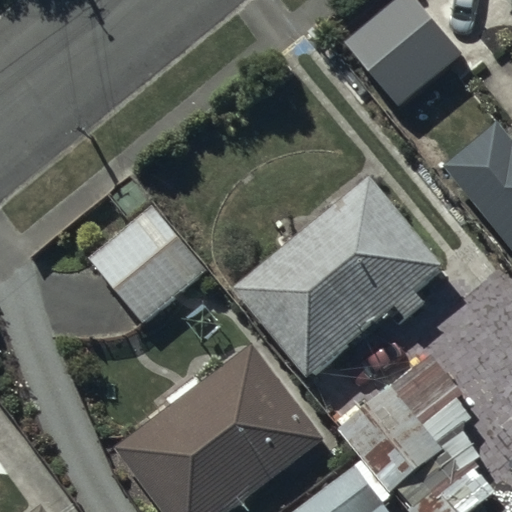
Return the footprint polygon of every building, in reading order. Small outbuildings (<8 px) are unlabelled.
[(413,0),(399,0),(344,45),(398,112),(462,60),(413,0)] [(511,145),(497,127),(446,169),(511,249),(511,145)] [(449,269),(374,179),(238,292),(313,382),(400,310),(410,323),(429,307),(419,294),(449,269)] [(211,274),(156,209),(93,261),(148,327),(211,274)] [(236,511),(329,443),(256,347),(206,385),(202,380),(171,403),(176,409),(120,452),(165,511),(236,511)] [(445,447),(395,379),(340,420),(390,488),(445,447)] [(396,511),(361,465),(298,511),(396,511)]
